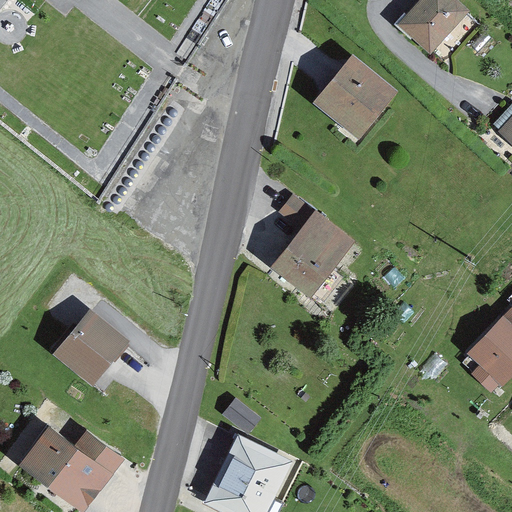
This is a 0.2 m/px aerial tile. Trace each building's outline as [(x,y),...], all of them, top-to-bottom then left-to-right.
[(427,0),(410,20),(403,15),(394,26),(411,42),(414,37),(430,51),(464,13),(454,3),(457,0),(427,0)] [(352,62),(319,101),(347,126),(356,134),(377,108),(385,115),(394,105),(385,97),(388,95),(352,62)] [(511,104),(511,103),(490,126),(511,145),(511,104)] [(296,233),(269,264),(314,303),(334,280),(324,271),(344,247),(286,198),(273,214),(296,233)] [(500,379),(511,366),(511,310),(472,352),(484,363),(500,379)] [(110,354),(116,359),(126,345),(91,317),(63,350),(92,376),(110,354)] [(491,388),(500,379),(484,363),(475,372),(491,388)] [(232,398),(221,412),(243,428),(254,414),(232,398)] [(48,457),(36,472),(74,501),(80,493),(80,484),(85,478),(97,488),(120,457),(90,434),(77,449),(73,446),(51,429),(36,447),(48,457)] [(85,430),(73,446),(77,449),(90,434),(85,430)] [(211,499),(238,511),(257,511),(284,459),(238,436),(228,455),(231,457),(211,499)] [(24,463),(36,472),(48,457),(36,447),(24,463)] [(83,508),(97,488),(85,478),(80,484),(80,493),(74,501),(83,508)]
